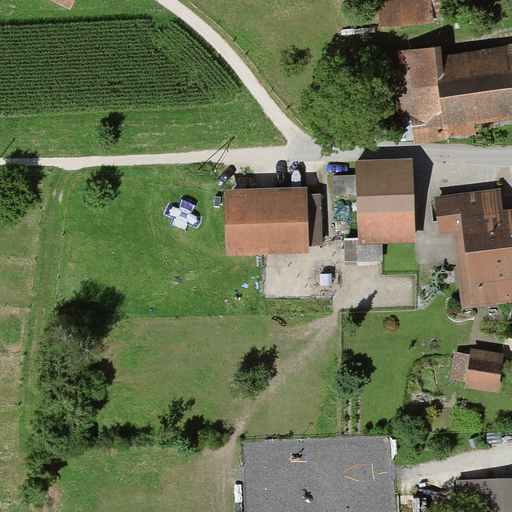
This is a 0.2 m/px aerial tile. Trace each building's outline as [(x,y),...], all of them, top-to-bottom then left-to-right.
[(381,24),(432,18),(429,0),(394,0),(379,2),(381,24)] [(415,129),(511,113),(511,44),(437,57),(435,44),(388,52),(397,110),(412,107),(415,129)] [(362,241),(412,239),(410,163),(360,164),(362,241)] [(227,250),(306,247),(304,186),(225,189),(227,250)] [(511,204),(505,205),(503,188),(438,195),(442,233),(456,231),(465,305),(511,300),(511,204)] [(460,384),(500,390),(507,354),(466,347),(460,384)] [(511,511),(511,475),(466,477),(467,511),(511,511)]
